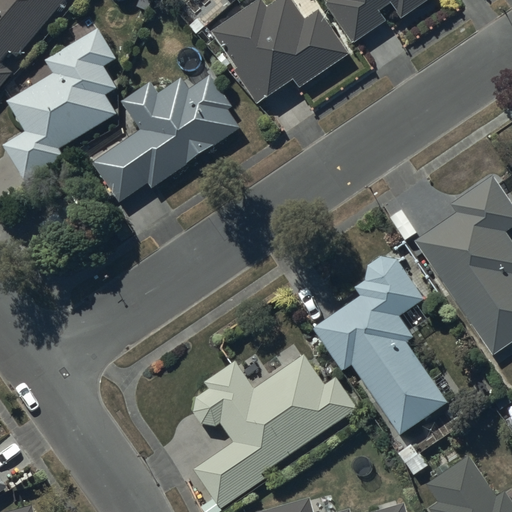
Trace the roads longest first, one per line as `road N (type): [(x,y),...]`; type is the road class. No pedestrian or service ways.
road 1 (residential): [(511,56),(39,367)]
road 2 (residential): [(137,511),(39,367)]
